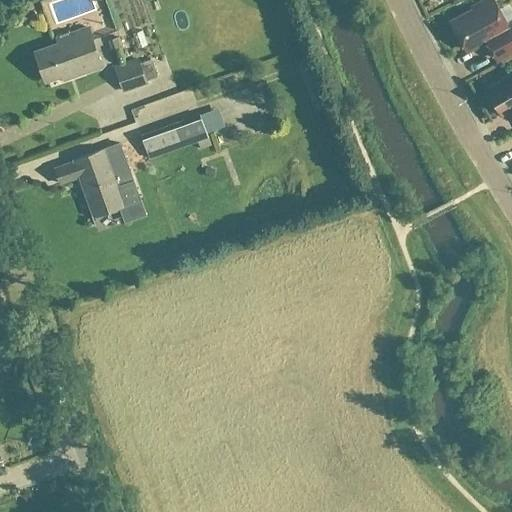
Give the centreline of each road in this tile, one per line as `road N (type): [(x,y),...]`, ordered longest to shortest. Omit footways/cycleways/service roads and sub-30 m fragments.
road 1 (unclassified): [(0,231),(99,511)]
road 2 (residential): [(511,210),(394,0)]
